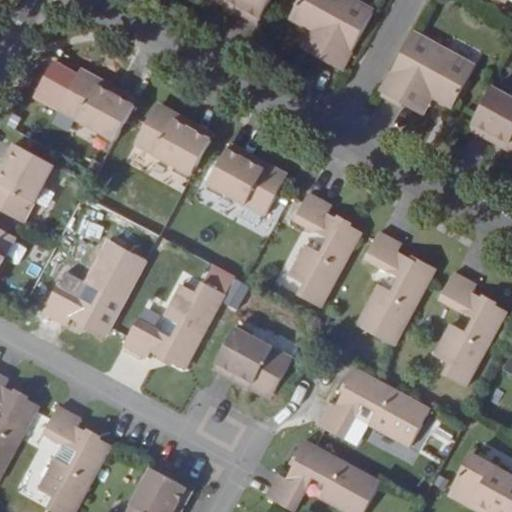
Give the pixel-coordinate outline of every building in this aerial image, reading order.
[(225,0),(231,0),(262,16),(271,0),(216,0),(223,3),(225,0)] [(225,0),(223,3),(259,23),(262,16),(231,0),(225,0)] [(309,51),(342,68),(374,10),(356,0),(298,0),(289,17),(310,28),(319,33),(309,51)] [(301,45),(309,51),(319,33),(310,28),(301,45)] [(413,31),(380,91),(412,108),(422,90),(431,94),(452,106),(475,66),(413,31)] [(82,66),(74,81),(60,107),(116,139),(131,111),(139,98),(82,66)] [(422,90),(412,108),(420,113),(431,94),(422,90)] [(504,152),(501,157),(511,163),(511,110),(487,97),(468,132),(504,152)] [(194,173),(209,147),(217,133),(159,100),(148,120),(137,142),(194,173)] [(468,132),(465,137),(501,157),(504,152),(468,132)] [(57,165),(30,149),(15,141),(0,168),(0,207),(26,221),(57,165)] [(268,214),(281,187),(290,174),(232,141),(225,156),(211,182),(268,214)] [(323,306),(363,234),(365,231),(330,212),(334,205),(311,192),(306,201),(297,218),(333,238),(325,252),(309,244),(292,274),(308,283),(302,295),(323,306)] [(0,267),(17,237),(0,226),(0,267)] [(397,345),(434,276),(439,267),(403,247),(405,242),(382,230),(376,241),(369,257),(404,277),(395,291),(382,284),(360,324),(397,345)] [(112,325),(149,259),(127,248),(121,259),(106,250),(89,281),(104,289),(95,304),(61,285),(51,302),(46,311),(69,324),(73,316),(107,334),(112,325)] [(470,385),(508,314),(510,310),(476,292),(480,284),(457,271),(450,284),(443,298),(478,318),(470,331),(455,324),(438,355),(453,363),(448,373),(470,385)] [(202,340),(228,294),(206,281),(200,292),(185,284),(168,315),(183,324),(175,338),(140,319),(130,336),(125,345),(149,357),(153,350),(187,368),(202,340)] [(273,398),(277,392),(296,358),(239,327),(224,353),(215,367),(273,398)] [(503,370),(511,373),(511,358),(509,357),(503,370)] [(434,409),(378,378),(357,366),(337,403),(332,400),(318,424),(329,429),(346,439),(366,404),(380,412),(373,424),(413,446),(434,409)] [(0,479),(39,409),(41,405),(6,386),(11,379),(0,373),(0,407),(9,413),(1,427),(0,426),(0,479)] [(57,498),(50,508),(56,511),(76,511),(111,449),(113,444),(79,426),(84,418),(61,405),(55,417),(46,432),(83,452),(75,467),(59,458),(42,489),(57,498)] [(367,511),(384,482),(320,447),(307,440),(287,476),(282,473),(269,497),(282,504),(297,511),(316,476),(329,484),(322,498),(349,511),(367,511)] [(511,511),(511,476),(473,454),(451,494),(473,507),(477,501),(497,511),(511,511)] [(130,511),(182,511),(196,489),(156,466),(155,469),(130,511)] [(497,511),(477,501),(473,507),(483,511),(497,511)]
